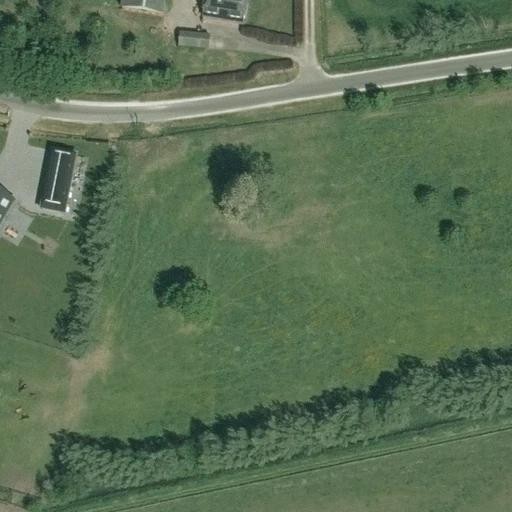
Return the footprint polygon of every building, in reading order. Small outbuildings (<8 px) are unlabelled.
[(166,18),(168,0),(123,0),(122,11),(166,18)] [(206,0),(203,18),(243,25),(247,0),(206,0)] [(208,50),(209,37),(180,34),(178,47),(208,50)] [(309,173),(320,130),(285,121),(274,164),(309,173)] [(70,182),(47,178),(42,205),(58,208),(57,213),(65,214),(70,182)] [(0,228),(14,203),(0,195),(0,228)]
